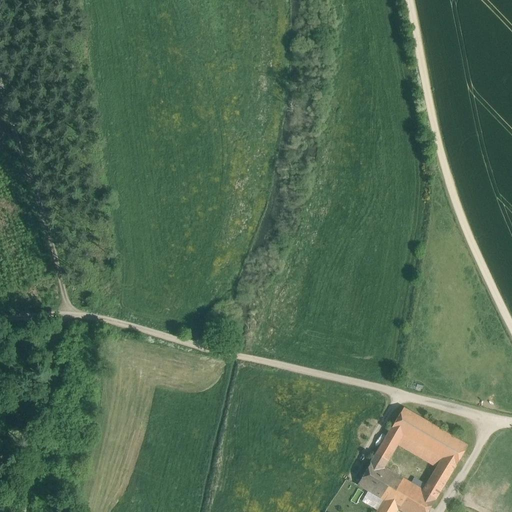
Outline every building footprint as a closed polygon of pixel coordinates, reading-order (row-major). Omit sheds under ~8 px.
[(429,423),(403,408),(402,411),(400,410),(399,412),(401,413),(394,423),(393,423),(392,424),(393,425),(380,448),(389,454),(396,442),(402,434),(443,458),(455,465),(457,463),(458,464),(459,462),(458,462),(464,450),(466,451),(467,450),(465,449),(467,446),(430,424),(431,422),(430,422),(429,423)] [(443,458),(402,434),(396,442),(437,467),(443,458)] [(389,454),(380,448),(372,460),(382,466),(389,454)] [(455,465),(443,458),(437,467),(427,484),(439,492),(455,465)] [(382,466),(372,460),(357,485),(382,499),(397,475),(382,466)] [(412,484),(397,475),(382,499),(383,500),(398,509),(403,511),(426,511),(439,492),(427,484),(422,492),(415,486),(412,484)] [(352,500),(358,502),(363,491),(357,488),(352,500)] [(383,500),(376,511),(395,511),(398,509),(383,500)]
